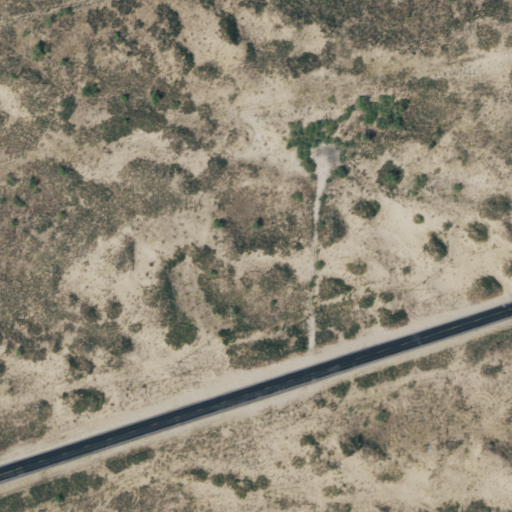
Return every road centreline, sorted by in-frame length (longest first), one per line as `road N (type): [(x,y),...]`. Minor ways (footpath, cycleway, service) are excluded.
road 1 (secondary): [(0,470),(511,305)]
road 2 (track): [(0,45),(187,0)]
